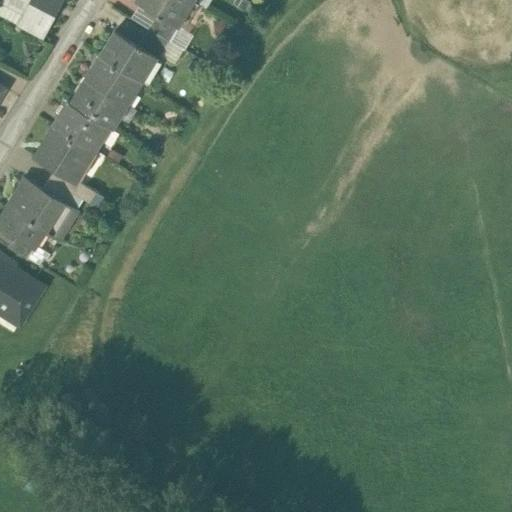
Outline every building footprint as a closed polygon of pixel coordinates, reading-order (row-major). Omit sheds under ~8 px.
[(2,0),(25,12),(19,23),(42,36),(61,0),(2,0)] [(192,0),(138,0),(158,12),(178,24),(179,23),(192,0)] [(178,24),(158,12),(149,27),(170,40),(180,23),(179,23),(178,24)] [(170,40),(149,27),(138,44),(157,55),(156,57),(159,58),(170,40)] [(138,44),(116,30),(101,54),(141,79),(142,79),(156,57),(157,55),(138,44)] [(141,79),(101,54),(86,78),(127,103),(127,102),(122,99),(127,90),(133,93),(141,79)] [(127,103),(86,78),(71,102),(110,125),(109,126),(112,127),(127,103)] [(110,125),(71,102),(68,99),(53,123),(53,124),(94,149),(95,149),(109,126),(110,125)] [(53,124),(35,154),(55,167),(75,179),(76,178),(94,149),(53,124)] [(75,179),(55,167),(49,177),(83,198),(90,202),(97,191),(76,178),(75,179)] [(43,187),(26,177),(0,218),(0,226),(14,235),(33,247),(45,229),(59,238),(77,208),(43,187)] [(83,198),(49,177),(43,187),(77,208),(83,198)] [(33,247),(14,235),(7,245),(27,258),(33,247)] [(11,269),(0,262),(0,307),(8,313),(12,307),(24,315),(43,286),(13,267),(11,269)]
